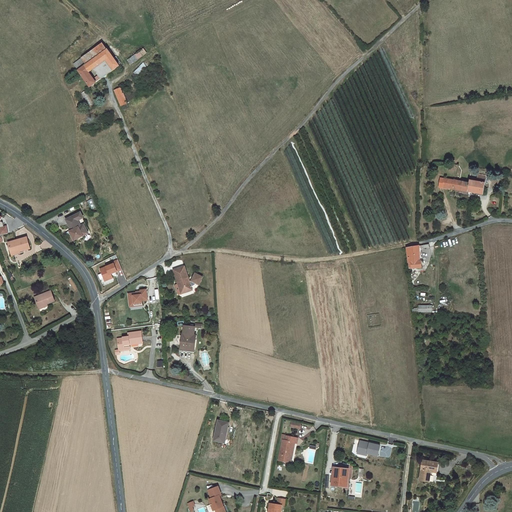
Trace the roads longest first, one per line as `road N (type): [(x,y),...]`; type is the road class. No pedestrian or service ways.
road 1 (unclassified): [(105,370),(482,457),(502,471)]
road 2 (track): [(170,254),(217,219),(327,90),(429,0)]
road 3 (track): [(418,242),(299,261),(186,248)]
road 4 (track): [(170,254),(108,86),(125,68)]
road 5 (tertiary): [(0,204),(80,266),(97,304)]
road 6 (tertiary): [(105,370),(122,511)]
